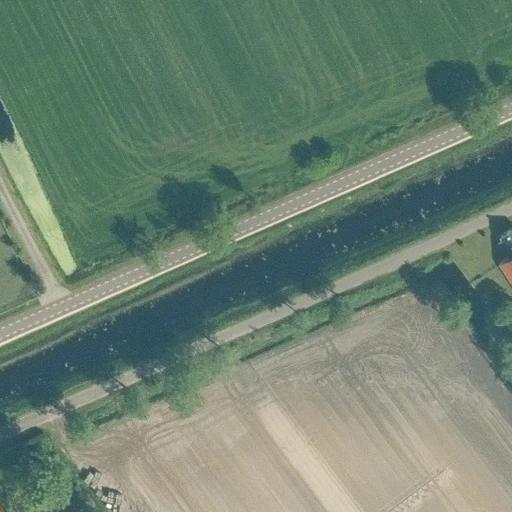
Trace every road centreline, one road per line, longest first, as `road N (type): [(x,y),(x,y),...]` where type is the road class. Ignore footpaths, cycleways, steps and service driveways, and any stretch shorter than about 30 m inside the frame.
road 1 (unclassified): [(0,429),(511,204)]
road 2 (tertiary): [(0,332),(511,108)]
